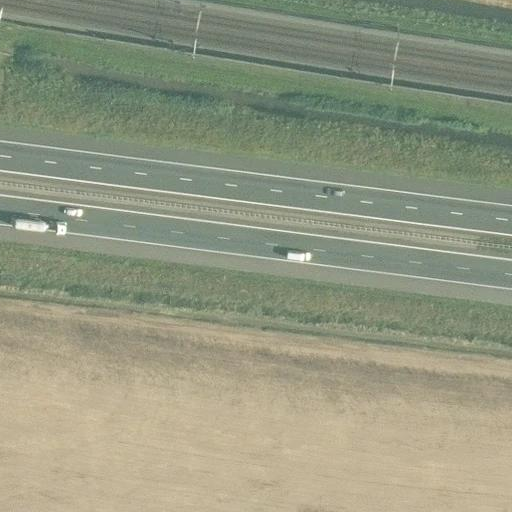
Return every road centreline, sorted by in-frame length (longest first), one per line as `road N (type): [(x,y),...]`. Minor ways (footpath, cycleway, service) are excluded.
road 1 (motorway): [(0,211),(511,276)]
road 2 (motorway): [(511,221),(0,156)]
